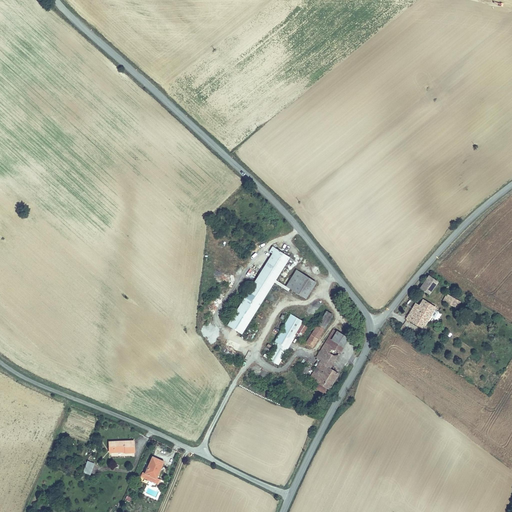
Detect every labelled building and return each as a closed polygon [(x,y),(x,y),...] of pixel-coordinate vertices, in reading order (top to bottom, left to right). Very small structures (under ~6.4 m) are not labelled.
[(228,325),(242,333),(248,324),(290,257),(273,246),(270,251),(273,253),(228,325)] [(305,298),(316,283),(296,270),(286,286),(305,298)] [(429,294),(437,283),(429,277),(421,288),(429,294)] [(272,294),(278,296),(280,290),(274,288),(272,294)] [(457,308),(460,302),(447,295),(443,301),(457,308)] [(423,300),(419,306),(417,311),(413,308),(407,319),(423,329),(436,307),(423,300)] [(327,312),(312,335),(318,339),(332,316),(327,312)] [(295,336),(302,324),(303,322),(291,315),(275,342),(275,343),(274,345),(277,347),(269,360),(278,364),(295,336)] [(248,324),(242,333),(248,337),(253,328),(248,324)] [(307,327),(302,324),(295,336),(300,338),(307,327)] [(323,348),(337,357),(347,341),(347,337),(334,330),(323,348)] [(318,339),(312,335),(306,344),(312,348),(318,339)] [(330,368),(337,357),(323,348),(317,358),(317,361),(318,362),(315,366),(318,367),(312,378),(320,384),(317,389),(325,393),(327,388),(329,389),(339,373),(330,368)] [(307,372),(309,368),(305,365),(301,372),(304,374),(305,372),(307,372)] [(134,453),(134,441),(109,442),(110,452),(125,452),(126,453),(134,453)] [(141,477),(154,483),(155,478),(159,471),(160,472),(164,463),(154,458),(146,474),(143,472),(141,477)] [(92,475),(95,462),(87,460),(84,473),(92,475)]
